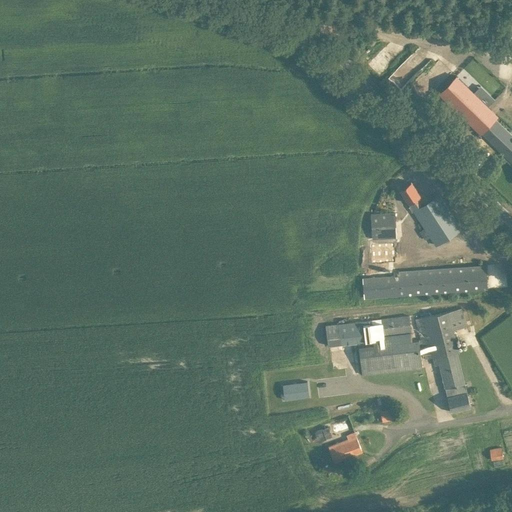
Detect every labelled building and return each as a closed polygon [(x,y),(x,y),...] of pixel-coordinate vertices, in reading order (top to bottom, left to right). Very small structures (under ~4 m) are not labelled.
[(456,76),(439,93),(481,133),(494,118),(495,118),(498,115),(456,76)] [(481,133),(511,162),(511,135),(494,118),(481,133)] [(411,181),(399,189),(436,245),(461,228),(438,194),(421,205),(416,198),(420,195),(411,181)] [(387,212),(371,213),(373,238),(377,238),(380,238),(391,237),(396,237),(395,212),(387,212)] [(394,261),(393,245),(373,246),(373,262),(394,261)] [(381,277),(363,278),(364,298),(479,289),(488,289),(486,269),(399,275),(394,276),(381,277)] [(439,363),(451,412),(470,407),(457,350),(458,350),(453,329),(466,326),(461,308),(416,319),(425,358),(432,357),(432,359),(433,359),(435,364),(439,363)] [(359,346),(362,374),(422,367),(418,339),(412,340),(409,316),(326,325),(328,345),(373,340),(374,345),(359,346)] [(290,398),(284,398),(284,399),(290,398),(309,396),(309,395),(308,395),(307,382),(307,381),(289,383),(287,383),(287,384),(289,384),(290,398)] [(394,408),(382,409),(383,421),(395,420),(394,408)] [(322,428),(326,438),(332,436),(328,426),(322,428)] [(329,446),(335,461),(362,451),(354,432),(347,435),(348,438),(329,446)] [(489,449),(491,459),(503,457),(501,447),(489,449)]
